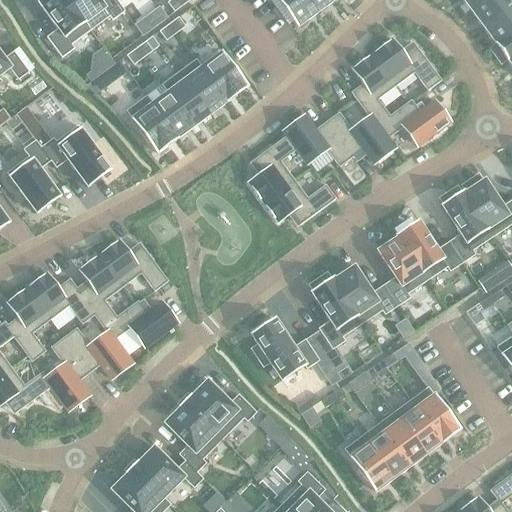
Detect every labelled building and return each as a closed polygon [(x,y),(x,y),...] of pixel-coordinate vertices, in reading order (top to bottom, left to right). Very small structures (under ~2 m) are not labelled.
[(65,0),(40,0),(37,3),(57,30),(46,39),(61,59),(73,50),(70,46),(89,32),(65,0)] [(65,0),(89,32),(108,17),(111,21),(123,12),(114,0),(97,0),(96,0),(65,0)] [(178,0),(170,0),(166,3),(173,13),(183,6),(178,0)] [(276,0),(271,0),(269,2),(287,26),(292,22),(276,0)] [(276,0),(292,22),(297,28),(317,13),(307,0),(276,0)] [(332,0),(307,0),(317,13),(333,1),(332,0)] [(460,0),(470,12),(486,0),(460,0)] [(511,0),(486,0),(470,12),(482,28),(511,6),(511,0)] [(494,45),(511,31),(511,6),(482,28),(494,45)] [(177,18),(168,25),(175,35),(185,28),(177,18)] [(144,20),(135,28),(142,37),(152,30),(144,20)] [(168,25),(158,32),(165,42),(175,35),(168,25)] [(511,31),(494,45),(506,61),(511,57),(511,31)] [(390,41),(371,55),(393,86),(413,72),(427,91),(440,82),(414,47),(402,56),(390,41)] [(145,42),(135,50),(142,59),(152,52),(145,42)] [(91,72),(85,76),(90,83),(104,72),(114,66),(102,49),(91,57),(89,70),(91,72)] [(135,50),(125,57),(132,67),(142,59),(135,50)] [(0,75),(9,69),(17,81),(27,73),(12,53),(3,60),(0,56),(0,75)] [(195,60),(194,61),(225,103),(246,88),(220,54),(201,68),(195,60)] [(393,86),(371,55),(352,69),(363,84),(351,93),(370,118),(376,127),(389,118),(375,99),(393,86)] [(194,61),(178,73),(209,115),(225,103),(194,61)] [(114,66),(104,72),(111,82),(121,75),(114,65),(114,66)] [(178,73),(161,85),(193,128),(209,115),(178,73)] [(45,88),(37,78),(26,86),(34,96),(45,88)] [(161,85),(145,98),(176,140),(193,128),(161,85)] [(145,98),(125,112),(156,155),(176,140),(145,98)] [(376,127),(387,141),(405,127),(418,146),(448,124),(433,104),(419,114),(410,102),(389,118),(376,127)] [(21,124),(24,128),(34,120),(26,108),(16,116),(21,124)] [(393,150),(387,141),(376,127),(370,118),(352,132),(338,114),(325,124),(351,159),(362,151),(373,165),(393,150)] [(286,137),(296,151),(306,165),(325,151),(338,169),(351,159),(325,124),(314,132),(303,119),(283,134),(286,137)] [(42,147),(40,149),(49,162),(55,169),(66,161),(86,188),(109,171),(76,127),(55,143),(52,140),(42,147)] [(279,164),(296,151),(286,137),(250,163),(259,175),(246,186),(260,206),(292,182),(279,164)] [(28,158),(6,174),(36,215),(58,198),(38,171),(49,162),(40,149),(34,142),(22,151),(28,158)] [(365,178),(358,169),(346,178),(353,187),(365,178)] [(483,181),(463,194),(492,238),(511,225),(511,200),(501,208),(483,181)] [(306,200),(292,182),(260,206),(275,225),(289,215),(299,228),(335,202),(324,187),(306,200)] [(462,193),(440,207),(459,235),(447,243),(461,264),(473,257),(470,253),(492,238),(463,194),(462,193)] [(417,223),(395,237),(396,239),(425,283),(447,268),(450,272),(461,264),(447,243),(436,251),(417,223)] [(396,239),(376,252),(394,279),(382,287),(396,308),(408,300),(405,296),(425,283),(396,239)] [(98,258),(121,288),(140,274),(154,292),(167,283),(143,251),(132,259),(120,242),(98,258)] [(93,288),(81,297),(94,316),(104,329),(116,319),(103,302),(121,288),(98,258),(80,271),(93,288)] [(353,268),(333,281),(362,325),(380,312),(383,317),(396,308),(382,287),(371,294),(353,268)] [(94,316),(81,297),(69,281),(58,289),(48,275),(26,291),(49,321),(67,308),(80,326),(94,316)] [(487,275),(477,282),(484,293),(485,294),(495,288),(487,275)] [(332,279),(310,294),(328,322),(317,330),(331,351),(344,343),(341,339),(362,325),(333,281),(332,279)] [(31,335),(49,321),(26,291),(7,305),(17,319),(5,328),(13,338),(31,363),(45,353),(31,335)] [(502,298),(497,292),(487,298),(492,305),(502,298)] [(492,305),(487,298),(477,305),(482,312),(492,305)] [(104,329),(108,334),(114,343),(133,330),(146,348),(176,326),(160,305),(146,315),(137,303),(116,319),(104,329)] [(465,314),(473,327),(482,321),(474,308),(465,314)] [(253,334),(250,336),(280,382),(303,367),(305,370),(318,362),(304,341),(292,348),(274,320),(270,322),(269,321),(252,332),(253,334)] [(0,375),(8,370),(0,359),(0,347),(13,338),(5,328),(3,324),(0,326),(0,375)] [(114,343),(108,334),(89,348),(76,330),(63,339),(88,374),(100,366),(110,380),(131,365),(114,343)] [(511,337),(495,349),(511,374),(511,337)] [(50,388),(49,389),(63,407),(67,412),(87,397),(77,383),(88,374),(63,339),(49,349),(63,367),(45,381),(50,388)] [(391,355),(381,362),(385,369),(395,362),(391,355)] [(381,362),(371,369),(375,375),(385,369),(381,362)] [(346,368),(336,375),(341,381),(351,375),(346,368)] [(38,397),(49,389),(50,388),(45,381),(40,375),(21,388),(8,370),(0,375),(0,406),(5,402),(14,414),(38,397)] [(354,380),(358,387),(368,380),(364,373),(354,380)] [(189,398),(184,403),(222,441),(242,420),(246,424),(255,415),(237,397),(229,405),(206,382),(190,398),(189,398)] [(49,389),(38,397),(44,405),(57,412),(63,407),(49,389)] [(340,389),(330,396),(334,402),(344,396),(340,389)] [(427,389),(410,401),(441,443),(458,431),(427,389)] [(315,396),(295,409),(300,416),(311,408),(320,402),(315,396)] [(330,396),(320,402),(324,409),(334,402),(330,396)] [(410,401),(393,413),(425,456),(441,443),(410,401)] [(179,409),(163,425),(186,448),(177,456),(184,462),(195,474),(205,464),(201,461),(222,441),(184,403),(179,408),(179,409)] [(311,408),(300,416),(309,429),(320,422),(315,415),(311,408)] [(393,413),(377,426),(408,468),(425,456),(393,413)] [(266,417),(257,426),(280,449),(289,440),(266,417)] [(377,426),(360,438),(391,480),(408,468),(377,426)] [(360,438),(343,450),(374,493),(391,480),(360,438)] [(280,449),(279,450),(301,472),(312,461),(289,439),(289,440),(280,449)] [(136,464),(130,469),(161,500),(162,499),(182,479),(192,489),(202,480),(195,474),(184,462),(175,471),(152,448),(136,464)] [(126,475),(109,491),(130,511),(163,511),(169,506),(162,499),(161,500),(130,469),(125,474),(126,475)] [(300,486),(279,507),(284,511),(327,511),(315,500),(323,491),(305,473),(296,483),(300,486)] [(511,474),(489,492),(499,505),(499,506),(511,495),(511,474)] [(486,511),(477,500),(461,511),(504,511),(499,506),(499,505),(489,511),(486,511)]
